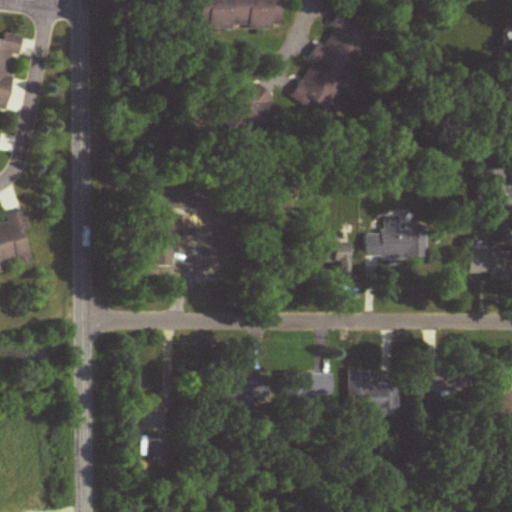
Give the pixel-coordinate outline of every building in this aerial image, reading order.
[(278,0),(196,0),(197,30),(278,30),(278,0)] [(291,97),(332,119),(373,38),(332,17),(291,97)] [(511,31),(499,51),(511,59),(511,31)] [(211,115),(240,146),(276,112),(266,102),(268,100),(248,79),(211,115)] [(511,211),(511,191),(503,191),(503,168),(476,167),(476,211),(511,211)] [(423,261),(423,235),(384,235),(384,261),(423,261)] [(320,264),(335,264),(335,275),(352,275),(352,244),(320,244),(320,264)] [(489,275),(489,281),(511,281),(511,252),(467,252),(467,275),(489,275)] [(420,369),(420,393),(471,394),(472,369),(420,369)] [(369,411),(369,418),(383,418),(383,411),(396,411),(396,386),(367,386),(367,372),(346,372),(346,411),(369,411)] [(285,375),(285,398),(330,398),(330,375),(285,375)] [(511,375),(497,376),(497,436),(511,435),(511,375)] [(252,377),(215,377),(215,403),(252,403),(252,377)] [(137,438),(137,459),(165,459),(165,438),(137,438)]
